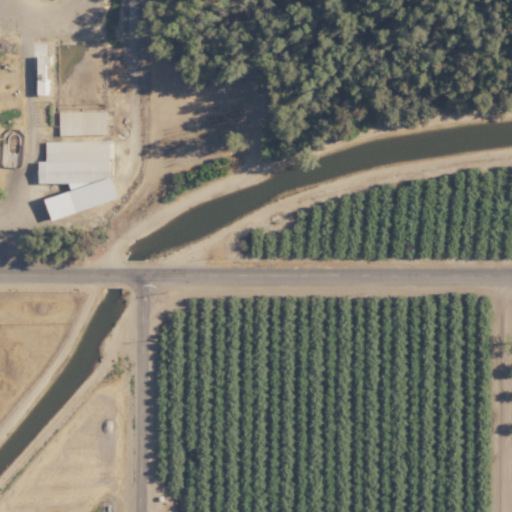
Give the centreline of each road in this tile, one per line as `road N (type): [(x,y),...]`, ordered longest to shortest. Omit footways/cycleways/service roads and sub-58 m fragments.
road 1 (residential): [(0,274),(511,274)]
road 2 (residential): [(141,274),(139,511)]
